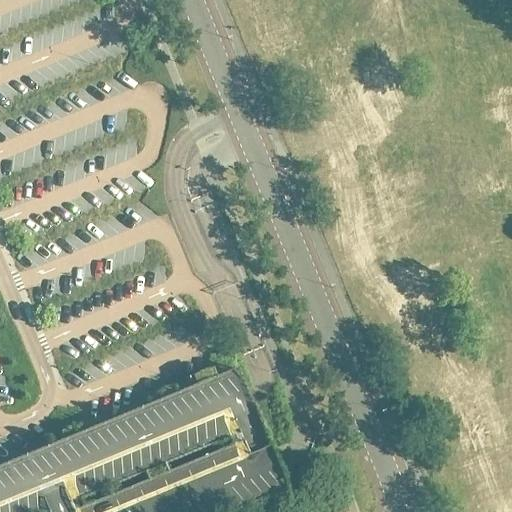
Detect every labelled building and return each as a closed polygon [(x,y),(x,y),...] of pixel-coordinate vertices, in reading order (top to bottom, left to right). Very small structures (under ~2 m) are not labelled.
[(282,0),(294,85),(367,75),(356,0),(282,0)] [(511,0),(407,0),(430,112),(404,117),(410,147),(475,134),(468,98),(511,88),(511,0)] [(511,207),(496,131),(355,161),(380,276),(479,255),(485,284),(510,279),(504,252),(511,250),(511,207)] [(433,271),(396,273),(398,298),(435,295),(433,271)] [(511,463),(511,280),(470,289),(494,405),(505,403),(511,435),(507,437),(511,463)] [(0,473),(0,511),(232,511),(276,494),(267,472),(240,405),(229,378),(0,473)]
